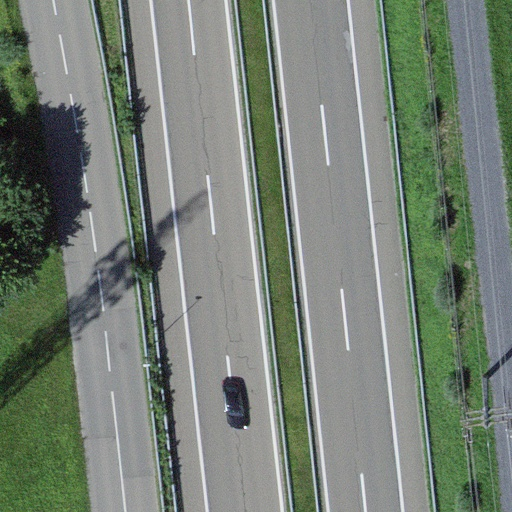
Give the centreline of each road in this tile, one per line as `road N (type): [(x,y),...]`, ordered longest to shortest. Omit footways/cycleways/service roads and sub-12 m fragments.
road 1 (tertiary): [(126,511),(93,230),(55,0)]
road 2 (motorway): [(186,0),(244,511)]
road 3 (motorway): [(375,511),(321,0)]
road 4 (track): [(467,0),(511,412)]
